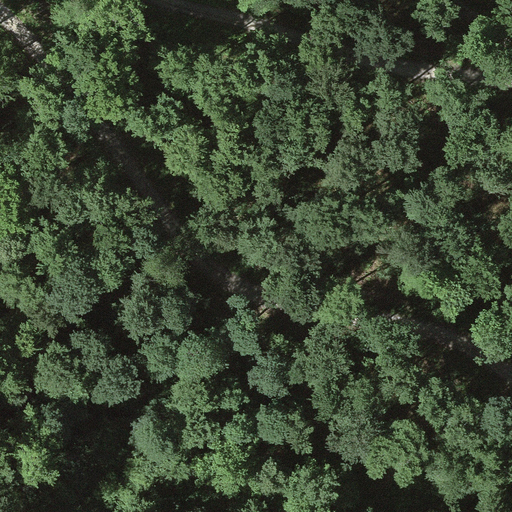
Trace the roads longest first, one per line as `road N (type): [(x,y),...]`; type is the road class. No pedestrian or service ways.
road 1 (track): [(511,375),(446,338),(234,287),(143,198),(83,111),(0,17)]
road 2 (track): [(171,0),(360,59),(511,86)]
